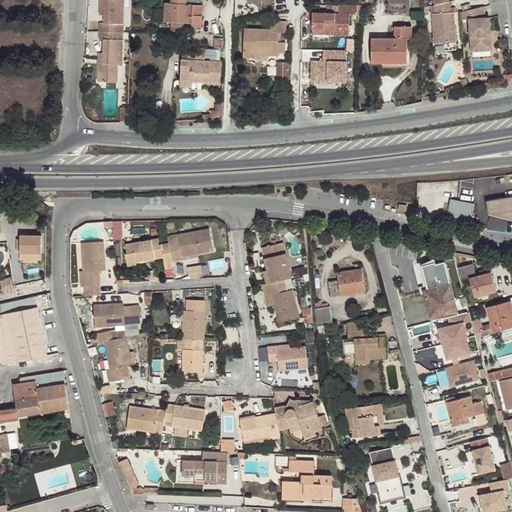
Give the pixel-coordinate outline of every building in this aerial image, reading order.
[(99,23),(99,31),(123,32),(124,0),(99,0),(99,5),(105,5),(104,15),(104,23),(99,23)] [(170,0),(171,3),(165,2),(164,21),(192,22),(192,26),(201,26),(202,5),(186,4),(186,0),(170,0)] [(445,0),(433,3),(434,11),(431,11),(433,43),(455,41),(453,10),(450,10),(448,0),(445,0)] [(357,14),(357,5),(339,5),(339,12),(312,12),(312,29),(330,30),(330,34),(349,35),(349,14),(357,14)] [(467,18),(468,44),(490,43),(489,16),(484,16),(484,5),(461,10),(461,18),(467,18)] [(255,58),(255,55),(255,51),(267,52),(267,55),(278,56),(277,53),(285,53),(285,42),(281,42),(278,42),(278,37),(281,37),(281,32),(285,33),(286,21),(277,21),(277,24),(270,23),(270,29),(244,28),(243,58),(255,58)] [(371,62),(382,62),(407,62),(407,57),(407,39),(411,39),(411,26),(395,26),(395,38),(371,38),(371,62)] [(123,32),(99,31),(99,39),(103,39),(103,53),(103,61),(98,61),(97,81),(117,82),(117,63),(122,64),(123,32)] [(223,50),(223,40),(223,39),(214,38),(214,40),(214,50),(220,50),(223,50)] [(206,49),(182,47),(182,59),(205,61),(205,58),(206,49)] [(220,50),(214,50),(206,49),(205,58),(219,59),(220,50)] [(322,62),(310,62),(310,85),(346,85),(346,51),(322,50),(322,62)] [(407,62),(382,62),(382,66),(410,65),(410,57),(407,57),(407,62)] [(182,59),(180,81),(192,82),(220,84),(221,62),(205,61),(182,59)] [(276,79),(289,80),(291,62),(278,61),(276,79)] [(120,108),(120,123),(128,123),(128,108),(120,108)] [(221,110),(210,110),(210,119),(221,118),(221,110)] [(511,196),(486,201),(488,213),(490,214),(511,219),(511,196)] [(450,200),(446,220),(477,226),(478,221),(478,219),(477,218),(475,217),(473,216),(475,205),(450,200)] [(178,239),(168,240),(169,242),(172,261),(183,260),(182,256),(198,253),(213,251),(209,229),(178,234),(178,239)] [(165,269),(173,268),(172,261),(169,242),(159,244),(158,238),(125,244),(127,254),(125,254),(127,266),(137,265),(136,263),(163,258),(165,269)] [(42,242),(23,241),(22,258),(41,259),(42,242)] [(106,270),(104,241),(82,243),(83,271),(80,271),(81,287),(85,286),(100,285),(99,271),(106,270)] [(290,277),(292,277),(286,252),(285,253),(282,243),(261,248),(267,270),(270,282),(284,279),(290,277)] [(429,279),(431,288),(424,291),(430,318),(442,315),(445,328),(460,325),(462,332),(465,331),(471,330),(467,312),(459,314),(448,274),(445,275),(441,259),(417,265),(421,281),(429,279)] [(473,264),(459,267),(463,280),(469,278),(475,297),(497,291),(491,272),(476,276),(473,264)] [(207,275),(206,265),(190,266),(190,276),(207,275)] [(361,269),(336,272),(337,280),(328,281),(331,297),(365,292),(361,269)] [(290,277),(284,279),(286,290),(293,289),(290,277)] [(266,283),(262,284),(264,293),(265,293),(278,289),(278,293),(266,296),(268,307),(274,305),(278,323),(300,318),(293,289),(286,290),(284,279),(270,282),(266,283)] [(86,296),(101,295),(100,285),(85,286),(86,296)] [(36,299),(36,296),(9,302),(0,304),(0,363),(4,363),(4,365),(49,356),(44,333),(38,306),(36,299)] [(203,340),(204,340),(205,300),(187,299),(187,307),(194,307),(194,310),(187,310),(183,310),(183,320),(182,339),(185,339),(203,340)] [(494,332),(504,329),(504,326),(511,323),(511,303),(511,301),(487,307),(494,332)] [(115,326),(116,339),(121,338),(126,337),(125,325),(138,324),(137,306),(123,306),(123,303),(94,305),(95,327),(115,326)] [(314,309),(317,326),(332,324),(330,307),(314,309)] [(475,321),(479,337),(494,333),(489,317),(475,321)] [(460,325),(445,328),(439,329),(446,358),(469,353),(465,331),(462,332),(460,325)] [(91,339),(92,344),(99,342),(114,339),(112,330),(96,334),(97,338),(91,339)] [(365,331),(347,332),(348,339),(354,339),(355,360),(370,359),(386,358),(385,336),(365,338),(365,331)] [(130,352),(127,336),(126,337),(121,338),(116,339),(114,339),(99,342),(99,345),(105,344),(110,369),(106,370),(109,382),(129,378),(128,370),(118,372),(117,368),(127,366),(133,365),(130,352)] [(203,340),(185,339),(185,350),(182,350),(182,372),(203,372),(203,340)] [(277,350),(276,346),(267,347),(269,362),(278,361),(279,371),(308,368),(305,346),(290,348),(277,350)] [(315,350),(308,351),(309,363),(317,362),(315,350)] [(474,360),(446,368),(451,386),(479,378),(474,360)] [(511,375),(511,367),(502,370),(504,377),(511,375)] [(21,378),(22,383),(36,381),(37,387),(65,383),(63,371),(21,378)] [(500,371),(488,374),(490,381),(502,378),(500,371)] [(511,378),(499,381),(506,410),(511,408),(511,378)] [(7,409),(0,410),(0,422),(19,420),(18,416),(41,412),(37,387),(36,381),(22,383),(14,385),(17,408),(7,409)] [(37,387),(41,412),(69,408),(65,383),(37,387)] [(471,396),(446,403),(453,426),(469,422),(468,417),(484,413),(481,401),(472,404),(471,396)] [(287,405),(275,408),(276,413),(279,431),(290,427),(299,423),(301,429),(305,439),(316,435),(315,431),(323,429),(321,427),(318,417),(313,402),(302,405),(290,398),(287,405)] [(205,409),(166,404),(165,410),(164,421),(172,422),(171,427),(175,427),(188,429),(202,431),(205,409)] [(377,404),(345,408),(348,429),(352,429),(353,438),(380,434),(379,426),(375,427),(373,416),(378,415),(377,404)] [(384,425),(381,404),(377,404),(378,415),(373,416),(375,427),(379,426),(384,425)] [(126,428),(162,434),(164,421),(165,410),(130,406),(126,428)] [(270,440),(280,438),(279,431),(276,413),(239,420),(244,441),(252,439),(269,436),(270,440)] [(318,417),(321,427),(328,425),(324,415),(318,417)] [(299,423),(290,427),(292,432),(301,429),(299,423)] [(187,437),(188,429),(175,427),(174,435),(187,437)] [(0,434),(0,441),(2,453),(11,451),(8,433),(0,434)] [(487,438),(471,442),(478,473),(495,469),(487,438)] [(225,440),(221,440),(221,452),(228,452),(235,452),(234,440),(225,440)] [(221,452),(203,451),(203,461),(183,460),(183,475),(196,476),(195,483),(205,484),(205,483),(205,480),(217,481),(217,483),(227,483),(228,452),(221,452)] [(127,459),(119,463),(130,489),(139,485),(127,459)] [(282,480),(282,494),(304,495),(304,492),(312,492),(312,497),(331,498),(332,475),(314,475),(314,461),(289,460),(289,471),(301,472),(301,481),(282,480)] [(393,477),(399,476),(395,460),(372,466),(374,473),(369,474),(374,495),(380,494),(382,502),(392,499),(392,501),(408,498),(406,488),(403,488),(397,490),(393,477)] [(501,464),(505,478),(511,476),(511,461),(501,464)] [(400,475),(399,476),(393,477),(397,490),(403,488),(400,475)] [(511,508),(508,489),(472,496),(475,511),(485,509),(485,511),(502,511),(511,510),(511,508)] [(344,498),(343,511),(361,511),(357,499),(344,498)]
